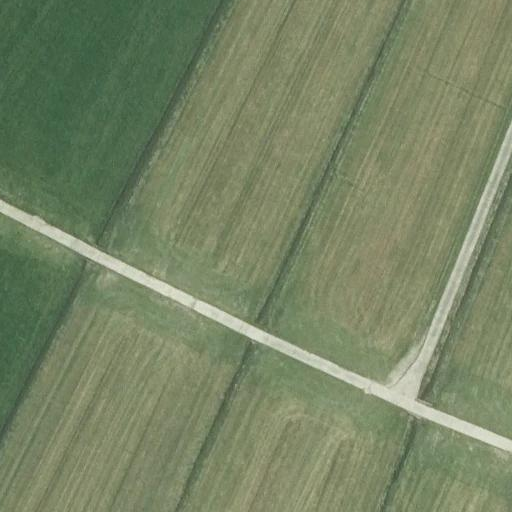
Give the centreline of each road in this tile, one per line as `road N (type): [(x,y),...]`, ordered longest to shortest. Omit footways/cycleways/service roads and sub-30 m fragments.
road 1 (track): [(511,446),(405,405),(0,206)]
road 2 (track): [(511,133),(405,405)]
